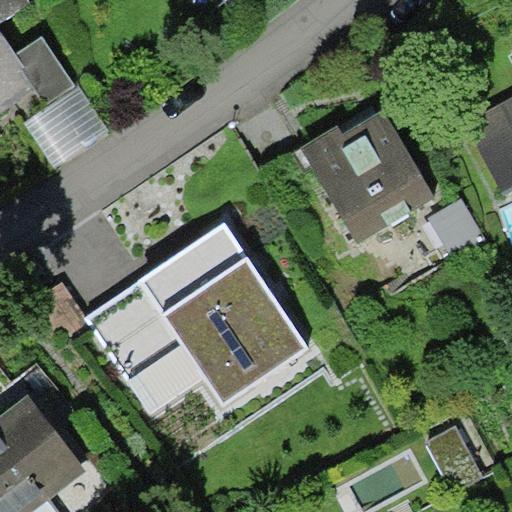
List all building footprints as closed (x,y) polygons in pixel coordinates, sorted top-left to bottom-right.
[(15,0),(0,0),(0,120),(30,100),(35,107),(14,121),(48,172),(106,134),(42,38),(10,59),(0,43),(0,17),(19,5),(15,0)] [(511,103),(463,131),(503,200),(511,194),(511,103)] [(445,203),(387,108),(298,163),(357,257),(445,203)] [(215,415),(306,357),(225,231),(86,321),(146,415),(195,384),(215,415)] [(0,511),(31,511),(86,469),(29,398),(0,420),(0,511)]
